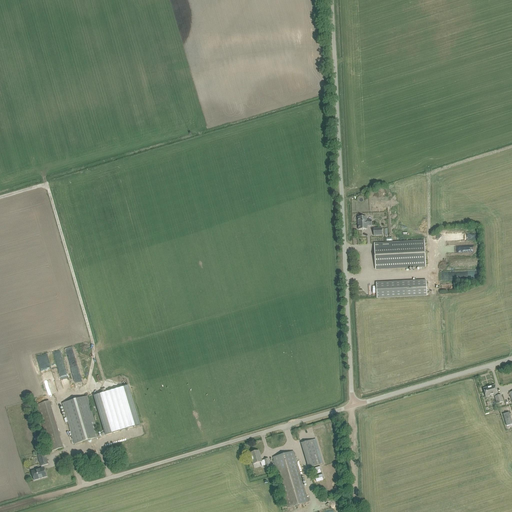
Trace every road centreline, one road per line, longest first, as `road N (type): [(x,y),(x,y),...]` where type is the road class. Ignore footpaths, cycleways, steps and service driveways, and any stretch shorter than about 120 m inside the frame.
road 1 (unclassified): [(352,405),(331,0)]
road 2 (unclassified): [(66,490),(352,405)]
road 3 (unclassified): [(352,405),(511,358)]
